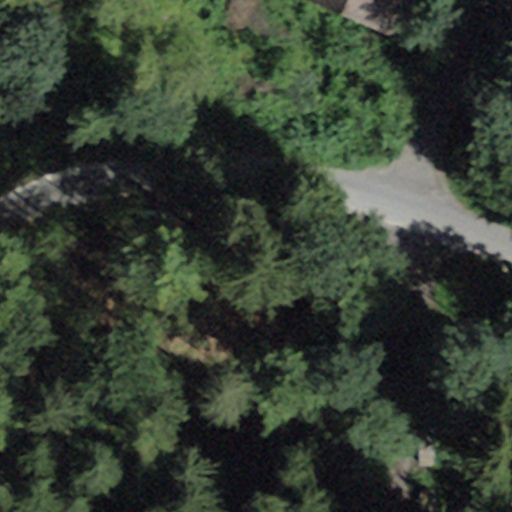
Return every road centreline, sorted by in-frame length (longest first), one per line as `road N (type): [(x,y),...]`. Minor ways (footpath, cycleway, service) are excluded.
road 1 (unclassified): [(0,203),(180,163),(332,194),(511,254)]
road 2 (track): [(451,511),(433,394),(466,237)]
